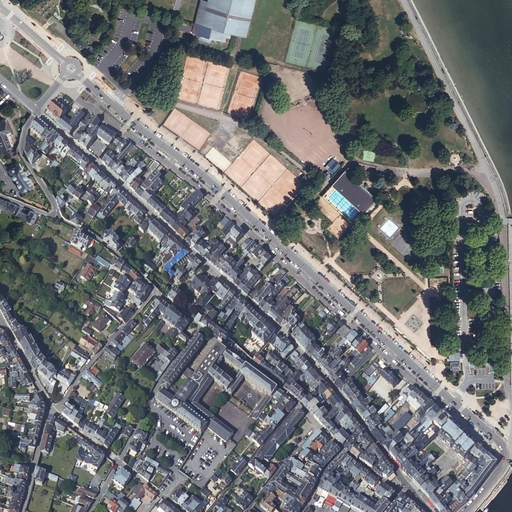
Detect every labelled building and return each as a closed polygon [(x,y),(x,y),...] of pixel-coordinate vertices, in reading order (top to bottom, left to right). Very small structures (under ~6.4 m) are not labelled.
[(198,31),(197,36),(195,43),(212,47),(213,42),(226,45),(227,41),(231,41),(232,36),(248,40),(257,0),(209,0),(208,4),(202,2),(195,30),(197,31),(198,31)] [(59,122),(63,117),(67,112),(55,102),(47,111),(50,114),(48,116),(53,120),(54,119),(56,121),(57,120),(59,122)] [(70,136),(85,116),(79,111),(78,113),(79,114),(71,123),(63,117),(59,122),(56,125),(70,136)] [(95,129),(100,122),(94,118),(91,121),(89,125),(91,127),(89,130),(91,132),(92,133),(95,129)] [(4,150),(7,158),(14,156),(18,155),(17,152),(14,153),(5,132),(9,129),(5,119),(0,121),(0,147),(2,151),(4,150)] [(42,139),(50,129),(38,119),(29,128),(42,139)] [(89,125),(91,121),(88,119),(78,132),(79,133),(81,135),(89,125)] [(47,140),(53,133),(54,132),(50,129),(42,139),(40,140),(42,142),(46,139),(47,140)] [(80,144),(87,150),(97,137),(100,132),(95,129),(92,133),(91,132),(86,139),(84,138),(80,144)] [(112,144),(116,138),(102,129),(100,132),(97,137),(109,147),(110,146),(111,145),(112,144)] [(47,140),(39,149),(46,155),(54,145),(60,138),(53,133),(47,140)] [(74,139),(80,144),(84,138),(84,137),(82,135),(81,135),(79,133),(74,139)] [(27,136),(26,143),(28,143),(30,147),(33,145),(35,143),(27,136)] [(117,147),(121,141),(116,138),(112,144),(117,147)] [(59,149),(65,142),(61,139),(56,144),(57,145),(57,146),(56,146),(56,147),(57,147),(57,148),(59,149)] [(121,154),(130,143),(125,140),(123,143),(117,151),(121,154)] [(62,152),(68,146),(65,142),(59,149),(58,150),(59,151),(61,153),(62,152)] [(130,151),(134,146),(130,143),(121,154),(116,160),(119,163),(130,151)] [(67,156),(68,154),(73,148),(69,145),(68,146),(62,152),(66,156),(67,156)] [(134,155),(138,150),(134,146),(130,151),(134,155)] [(73,148),(68,154),(71,157),(76,151),(73,148)] [(29,159),(32,165),(39,158),(35,153),(33,151),(32,150),(27,155),(29,158),(29,159)] [(99,160),(103,163),(111,153),(107,150),(104,153),(99,160)] [(76,151),(71,157),(72,157),(77,161),(82,156),(76,151)] [(103,163),(105,165),(112,157),(115,153),(113,151),(111,153),(103,163)] [(81,165),(85,160),(86,159),(82,156),(77,161),(81,165)] [(105,165),(109,168),(116,160),(112,157),(105,165)] [(129,167),(130,166),(137,159),(135,158),(127,166),(129,167)] [(141,163),(137,159),(130,166),(134,169),(138,166),(141,163)] [(111,169),(112,171),(119,163),(116,160),(109,168),(111,169)] [(80,176),(81,175),(83,173),(90,164),(86,161),(82,166),(76,172),(80,176)] [(160,165),(155,162),(154,164),(152,166),(150,168),(154,172),(158,168),(159,167),(160,165)] [(336,162),(331,168),(335,172),(341,166),(336,162)] [(112,171),(116,174),(122,168),(123,166),(119,163),(112,171)] [(19,164),(8,171),(13,179),(14,179),(17,183),(16,184),(21,192),(32,186),(19,164)] [(83,173),(89,178),(94,172),(93,171),(95,169),(96,168),(91,164),(90,164),(83,173)] [(119,178),(120,178),(129,168),(129,167),(125,171),(119,178)] [(119,178),(125,171),(122,168),(116,174),(119,178)] [(120,178),(123,181),(133,171),(129,168),(120,178)] [(81,187),(80,188),(83,190),(90,181),(90,180),(91,179),(95,182),(101,174),(96,170),(94,172),(89,178),(87,180),(86,181),(81,187)] [(346,170),(323,197),(354,226),(378,200),(346,170)] [(127,185),(136,175),(133,171),(123,181),(127,185)] [(127,185),(130,188),(138,180),(142,175),(139,172),(137,173),(136,175),(127,185)] [(170,182),(175,176),(170,172),(164,177),(170,182)] [(153,186),(162,177),(157,173),(156,174),(148,182),(153,186)] [(107,179),(101,174),(95,182),(94,182),(100,187),(107,179)] [(304,175),(300,180),(305,185),(312,189),(316,185),(304,175)] [(149,191),(153,195),(166,182),(162,177),(153,186),(149,191)] [(111,183),(107,179),(100,187),(99,187),(100,188),(104,191),(104,192),(112,183),(111,183)] [(130,188),(135,192),(140,187),(143,184),(138,180),(130,188)] [(142,189),(147,193),(149,191),(153,186),(148,182),(145,186),(142,189)] [(109,190),(113,185),(112,183),(104,192),(106,193),(109,190)] [(67,190),(66,192),(72,197),(76,192),(74,190),(70,187),(68,189),(67,190)] [(72,197),(70,199),(71,200),(74,197),(79,201),(86,193),(83,190),(80,188),(79,188),(76,192),(72,197)] [(147,193),(142,189),(141,188),(136,194),(141,199),(147,193)] [(88,195),(91,197),(96,201),(100,197),(90,189),(87,194),(88,195)] [(116,199),(122,192),(118,189),(115,192),(112,196),(116,199)] [(147,205),(148,204),(153,198),(155,197),(153,195),(149,191),(147,193),(141,199),(147,205)] [(98,213),(94,218),(100,223),(105,217),(119,201),(123,205),(128,198),(122,192),(116,199),(112,196),(106,204),(104,205),(101,209),(101,210),(100,211),(98,213)] [(193,208),(203,198),(197,192),(181,208),(184,210),(182,212),(185,215),(193,208)] [(79,201),(82,203),(88,195),(87,194),(86,193),(79,201)] [(82,203),(85,204),(87,201),(91,197),(88,195),(82,203)] [(91,197),(87,201),(91,204),(92,205),(93,205),(96,201),(91,197)] [(58,206),(59,209),(65,204),(59,198),(56,201),(58,206)] [(148,204),(160,216),(165,210),(164,209),(153,198),(148,204)] [(124,207),(129,212),(136,205),(130,200),(124,207)] [(18,210),(20,206),(11,203),(6,201),(3,208),(19,216),(24,219),(31,222),(36,213),(33,211),(30,210),(28,215),(18,210)] [(92,205),(91,204),(85,211),(88,213),(94,206),(93,205),(92,205)] [(134,220),(142,211),(136,205),(129,212),(129,213),(131,215),(132,213),(134,214),(130,219),(133,221),(134,220)] [(94,219),(94,218),(98,213),(100,211),(99,209),(94,206),(88,213),(94,219)] [(172,228),(185,215),(182,212),(178,216),(175,219),(171,215),(174,213),(174,212),(169,207),(165,210),(160,216),(172,228)] [(198,214),(193,208),(185,215),(172,228),(177,233),(183,228),(183,229),(185,227),(187,225),(183,220),(185,218),(189,223),(198,214)] [(146,213),(142,211),(134,220),(137,223),(141,218),(146,213)] [(212,218),(215,220),(216,219),(221,214),(218,211),(213,216),(212,217),(212,218)] [(78,226),(78,225),(83,220),(76,215),(75,213),(70,222),(78,226)] [(149,227),(154,222),(154,221),(150,217),(144,223),(149,227)] [(225,228),(230,222),(225,218),(220,224),(225,228)] [(158,241),(161,244),(169,235),(155,222),(150,228),(148,231),(158,241)] [(225,236),(234,226),(230,222),(225,228),(221,232),(225,236)] [(143,233),(149,227),(144,223),(139,229),(143,233)] [(183,228),(177,233),(184,240),(197,227),(195,225),(191,229),(190,228),(188,230),(186,229),(185,230),(183,229),(183,228)] [(190,245),(191,244),(202,233),(204,232),(200,228),(191,237),(186,242),(190,245)] [(236,243),(244,235),(237,229),(235,231),(230,238),(236,243)] [(76,249),(83,234),(83,233),(78,231),(71,245),(68,250),(82,258),(84,253),(76,249)] [(191,244),(195,248),(201,241),(205,237),(202,233),(191,244)] [(85,251),(92,240),(92,239),(91,240),(90,240),(87,238),(84,236),(83,235),(83,234),(76,249),(84,253),(86,254),(87,252),(85,251)] [(111,234),(106,240),(104,242),(111,248),(117,251),(119,249),(116,246),(119,242),(111,234)] [(136,235),(135,234),(131,238),(136,243),(138,241),(139,240),(139,239),(138,240),(135,237),(136,235)] [(168,246),(173,239),(169,235),(161,244),(164,247),(166,245),(168,246)] [(127,249),(130,251),(136,243),(131,238),(127,242),(129,245),(127,249)] [(169,254),(178,244),(173,239),(168,246),(166,245),(164,247),(163,249),(169,254)] [(251,244),(252,242),(248,239),(241,247),(245,250),(251,244)] [(194,249),(200,254),(213,241),(211,240),(206,246),(201,241),(195,248),(194,249)] [(200,254),(205,258),(212,250),(218,244),(214,240),(213,241),(200,254)] [(256,246),(252,242),(251,244),(245,250),(249,254),(256,246)] [(178,244),(169,254),(162,262),(163,264),(172,256),(174,257),(176,255),(178,256),(185,251),(185,250),(178,244)] [(218,244),(212,250),(215,253),(221,247),(218,244)] [(209,262),(215,267),(222,259),(221,257),(226,251),(225,250),(227,247),(224,245),(216,254),(209,262)] [(205,258),(209,262),(216,254),(215,253),(212,250),(205,258)] [(220,272),(230,260),(227,257),(228,256),(231,252),(230,250),(222,259),(215,267),(220,272)] [(188,253),(185,251),(178,256),(173,261),(176,264),(187,255),(188,253)] [(240,263),(238,266),(227,278),(234,283),(239,278),(242,275),(238,271),(249,258),(247,256),(240,263)] [(261,271),(272,260),(267,256),(260,264),(263,266),(259,270),(261,271)] [(88,263),(89,264),(94,267),(97,263),(89,257),(82,266),(86,269),(81,277),(88,282),(96,271),(88,266),(87,265),(88,263)] [(192,270),(199,262),(194,258),(189,264),(191,265),(186,270),(188,272),(189,272),(192,270)] [(108,269),(110,266),(108,266),(108,267),(97,260),(97,261),(105,267),(108,269)] [(121,273),(122,271),(126,266),(119,260),(113,268),(121,273)] [(147,260),(144,264),(153,272),(155,270),(156,268),(147,260)] [(183,260),(171,273),(175,276),(182,270),(187,263),(183,260)] [(234,263),(230,260),(220,272),(224,275),(234,263)] [(176,264),(173,261),(169,264),(161,273),(170,281),(174,276),(175,276),(171,273),(169,271),(176,264)] [(195,273),(202,266),(199,262),(192,270),(195,273)] [(238,266),(234,263),(224,275),(227,278),(238,266)] [(126,266),(122,271),(130,276),(134,272),(133,272),(130,269),(126,266)] [(239,278),(244,281),(253,271),(248,268),(242,275),(239,278)] [(182,270),(175,276),(174,276),(179,281),(179,282),(186,275),(187,274),(182,270)] [(272,289),(287,273),(283,270),(279,273),(280,274),(273,281),(272,280),(261,292),(266,296),(272,289)] [(238,287),(242,291),(257,275),(253,271),(244,281),(238,287)] [(134,272),(130,276),(135,279),(136,278),(137,279),(138,279),(138,280),(139,280),(140,281),(141,281),(141,280),(139,278),(140,278),(137,275),(134,272)] [(190,278),(189,279),(193,284),(198,279),(194,274),(191,277),(190,278)] [(179,282),(183,285),(189,279),(190,278),(186,275),(179,282)] [(211,284),(201,275),(198,279),(193,284),(190,287),(190,286),(186,291),(190,295),(194,290),(201,296),(211,284)] [(242,291),(248,296),(253,290),(251,288),(252,287),(253,286),(260,278),(257,275),(242,291)] [(117,285),(126,291),(131,284),(125,279),(122,277),(120,281),(117,285)] [(290,281),(285,277),(273,290),(269,295),(273,299),(278,293),(290,281)] [(234,283),(238,287),(244,281),(239,278),(234,283)] [(225,286),(218,280),(213,286),(209,290),(212,293),(216,297),(216,296),(225,286)] [(138,291),(139,293),(140,293),(144,286),(141,285),(139,283),(138,282),(136,282),(130,290),(135,293),(137,291),(138,291)] [(164,286),(172,294),(175,291),(177,290),(169,282),(164,286)] [(64,292),(66,287),(58,283),(55,288),(56,288),(54,290),(62,294),(64,292)] [(115,283),(111,288),(113,289),(116,291),(123,296),(125,294),(124,293),(126,291),(117,285),(115,283)] [(209,290),(213,286),(211,284),(201,296),(203,297),(206,294),(209,290)] [(138,295),(133,303),(137,306),(138,305),(139,306),(141,303),(142,303),(151,291),(148,289),(144,286),(140,293),(139,293),(138,294),(138,295)] [(232,292),(225,286),(216,296),(223,302),(232,292)] [(298,291),(294,287),(289,292),(284,298),(279,302),(285,308),(285,307),(290,302),(289,301),(298,291)] [(284,298),(289,292),(286,289),(280,295),(281,295),(284,298)] [(256,290),(249,297),(249,298),(259,306),(262,303),(261,301),(266,296),(261,292),(260,294),(256,290)] [(116,291),(112,303),(113,303),(122,306),(125,297),(123,296),(116,291)] [(171,301),(173,303),(178,300),(181,296),(175,291),(172,294),(168,299),(171,301)] [(236,296),(232,292),(223,302),(226,306),(232,299),(236,296)] [(196,305),(203,311),(204,310),(208,306),(213,300),(208,297),(206,294),(203,297),(196,305)] [(259,306),(263,309),(272,300),(273,299),(269,295),(267,297),(266,298),(262,303),(259,306)] [(275,303),(277,305),(279,302),(284,298),(281,295),(280,295),(274,302),(274,301),(273,302),(275,303)] [(238,307),(243,302),(237,297),(233,303),(238,307)] [(94,302),(89,299),(86,303),(92,306),(88,311),(87,311),(85,313),(92,317),(93,315),(92,315),(96,310),(97,311),(100,306),(94,302)] [(105,305),(119,312),(122,306),(113,303),(112,303),(109,301),(107,300),(105,305)] [(161,302),(159,300),(153,307),(155,309),(154,310),(156,312),(164,304),(161,302)] [(263,309),(264,310),(273,301),(272,300),(263,309)] [(264,310),(268,314),(275,307),(273,305),(272,304),(273,302),(273,301),(264,310)] [(5,302),(0,306),(0,310),(3,317),(9,314),(11,313),(5,304),(7,303),(5,302)] [(226,306),(223,302),(217,309),(221,312),(226,306)] [(239,319),(248,308),(249,307),(243,302),(238,307),(235,311),(237,313),(224,328),(229,332),(231,328),(239,319)] [(268,314),(274,320),(279,313),(280,312),(285,308),(279,302),(277,305),(275,307),(268,314)] [(305,321),(314,312),(321,304),(318,302),(303,319),(305,321)] [(235,311),(238,307),(233,303),(227,309),(229,311),(232,314),(235,311)] [(164,304),(156,312),(153,316),(155,318),(160,312),(165,317),(171,310),(168,307),(164,304)] [(314,312),(319,316),(326,309),(321,304),(314,312)] [(208,306),(204,310),(210,315),(212,316),(214,313),(215,311),(208,306)] [(105,307),(104,309),(114,318),(116,315),(111,311),(111,312),(107,309),(105,307)] [(128,309),(126,307),(124,310),(124,311),(119,318),(125,323),(134,314),(131,312),(128,309)] [(290,318),(295,312),(289,307),(287,310),(286,311),(285,312),(283,314),(281,315),(276,322),(281,327),(290,318)] [(247,319),(254,313),(248,308),(239,319),(241,321),(245,317),(247,319)] [(323,320),(330,313),(326,309),(319,316),(323,320)] [(158,326),(156,329),(158,331),(164,324),(164,321),(173,327),(171,329),(164,336),(167,338),(169,336),(183,319),(177,315),(171,310),(165,317),(162,319),(160,323),(158,326)] [(217,316),(226,322),(232,314),(229,311),(225,316),(215,311),(214,313),(217,316)] [(207,330),(211,325),(216,319),(217,316),(214,313),(212,316),(210,315),(205,321),(203,319),(199,315),(196,318),(194,320),(201,326),(207,330)] [(263,321),(254,313),(247,319),(243,324),(245,326),(248,322),(254,327),(256,329),(263,321)] [(9,314),(3,317),(8,325),(13,322),(9,314)] [(100,332),(110,321),(103,315),(93,326),(100,332)] [(155,318),(153,316),(145,325),(147,327),(155,318)] [(281,327),(289,334),(300,322),(294,316),(291,319),(290,318),(281,327)] [(189,324),(183,319),(169,336),(172,339),(178,332),(181,334),(179,337),(186,344),(189,340),(182,334),(189,324)] [(8,325),(11,331),(19,327),(15,321),(13,322),(8,325)] [(127,327),(131,331),(136,326),(131,321),(127,327)] [(273,331),(263,321),(256,329),(253,332),(248,338),(258,347),(261,344),(258,342),(259,341),(263,338),(265,340),(273,331)] [(339,329),(332,322),(327,329),(331,333),(329,335),(331,337),(339,329)] [(292,337),(296,341),(306,331),(302,327),(305,324),(304,323),(301,326),(292,337)] [(212,334),(216,329),(211,325),(207,330),(210,333),(212,334)] [(344,339),(351,331),(344,325),(337,333),(344,339)] [(11,331),(15,337),(25,331),(24,330),(23,329),(21,330),(19,327),(11,331)] [(84,330),(82,331),(87,335),(90,336),(93,332),(88,328),(87,327),(84,330)] [(126,336),(131,331),(127,327),(122,332),(126,336)] [(216,338),(218,339),(223,333),(216,329),(212,334),(212,335),(216,338)] [(15,337),(20,346),(30,339),(25,331),(15,337)] [(306,331),(296,341),(301,346),(306,352),(314,344),(315,343),(316,342),(306,331)] [(351,338),(354,334),(351,332),(351,331),(344,339),(342,341),(340,343),(341,344),(342,345),(346,341),(347,342),(351,338)] [(114,340),(119,345),(120,343),(123,339),(127,342),(124,346),(126,348),(132,341),(127,337),(126,336),(122,332),(114,340)] [(224,343),(228,339),(228,337),(223,333),(218,339),(221,342),(224,343)] [(284,341),(277,334),(269,343),(270,343),(276,349),(284,341)] [(351,346),(358,338),(354,334),(351,338),(347,342),(345,344),(346,345),(348,343),(351,346)] [(0,337),(0,343),(1,343),(3,347),(5,346),(11,344),(6,336),(0,337)] [(228,340),(238,348),(241,345),(231,336),(228,340)] [(82,339),(80,342),(93,351),(97,345),(85,337),(83,340),(82,339)] [(198,338),(164,383),(170,387),(204,343),(198,338)] [(33,343),(31,339),(30,339),(20,346),(22,351),(33,343)] [(355,351),(363,342),(359,339),(354,345),(350,349),(353,353),(355,351)] [(107,348),(117,357),(124,349),(120,346),(119,345),(114,340),(112,342),(119,350),(117,352),(114,349),(113,350),(109,346),(107,348)] [(74,350),(76,347),(70,341),(66,344),(73,350),(74,350)] [(277,351),(286,342),(284,341),(276,349),(276,350),(277,351)] [(282,356),(287,351),(291,347),(286,342),(277,351),(282,355),(282,356)] [(314,344),(306,352),(311,358),(319,349),(315,345),(318,343),(316,342),(315,343),(314,344)] [(359,354),(368,347),(363,342),(355,351),(359,354)] [(25,355),(36,347),(33,343),(22,351),(25,355)] [(92,352),(95,355),(102,347),(101,346),(98,343),(97,345),(93,351),(92,352)] [(17,355),(11,344),(5,346),(8,354),(5,355),(3,350),(0,351),(4,358),(17,355)] [(156,354),(146,344),(145,345),(131,361),(141,370),(156,354)] [(249,356),(249,357),(252,360),(256,356),(252,352),(253,350),(249,346),(245,350),(250,354),(249,356)] [(28,360),(38,351),(36,347),(25,355),(28,360)] [(76,347),(74,350),(87,359),(90,356),(76,347)] [(158,373),(161,376),(170,363),(163,357),(166,353),(162,350),(159,347),(155,350),(161,355),(158,358),(165,364),(158,373)] [(217,347),(214,351),(219,356),(223,352),(217,347)] [(354,367),(371,350),(368,347),(359,354),(353,360),(351,362),(350,363),(352,365),(354,367)] [(107,348),(104,352),(110,357),(115,361),(118,357),(117,357),(107,348)] [(312,358),(318,364),(330,352),(333,349),(332,348),(325,353),(323,352),(322,352),(319,351),(312,358)] [(173,360),(178,354),(172,349),(167,355),(173,360)] [(87,359),(74,350),(73,350),(70,354),(83,363),(80,367),(81,368),(88,360),(87,359)] [(333,355),(330,358),(332,361),(334,362),(343,354),(339,350),(336,352),(333,355)] [(30,365),(41,356),(38,351),(28,360),(30,365)] [(163,391),(156,400),(155,401),(156,401),(157,401),(160,403),(159,403),(160,404),(161,404),(164,406),(163,406),(164,407),(165,407),(168,409),(167,409),(168,410),(169,410),(172,412),(171,412),(172,413),(173,413),(176,415),(176,416),(183,406),(184,407),(184,406),(186,402),(187,402),(188,401),(187,401),(190,397),(191,397),(191,396),(194,392),(194,393),(195,392),(194,391),(197,388),(198,388),(198,387),(200,389),(200,388),(199,388),(214,369),(221,359),(222,359),(226,354),(223,352),(219,356),(214,351),(196,375),(187,368),(183,375),(185,376),(188,380),(187,381),(188,382),(185,385),(184,386),(181,390),(180,391),(181,391),(178,395),(177,395),(177,396),(174,400),(171,398),(171,397),(170,397),(167,395),(167,394),(166,394),(163,392),(163,391)] [(261,352),(258,357),(265,362),(266,361),(271,354),(272,354),(269,351),(266,354),(265,355),(264,354),(263,353),(261,352)] [(290,354),(287,351),(282,356),(282,355),(281,356),(282,357),(285,360),(290,354)] [(300,357),(295,352),(290,357),(295,363),(300,357)] [(318,364),(321,367),(330,358),(333,355),(330,352),(318,364)] [(450,352),(450,361),(461,360),(460,352),(454,352),(450,352)] [(170,363),(173,360),(167,355),(166,353),(163,357),(170,363)] [(260,378),(227,353),(226,354),(222,359),(240,372),(238,374),(239,374),(240,375),(235,383),(233,385),(214,369),(199,388),(200,388),(200,389),(187,406),(192,411),(209,424),(214,418),(197,404),(214,381),(231,395),(232,396),(244,379),(265,394),(267,396),(255,413),(256,413),(253,418),(256,420),(258,418),(260,415),(270,401),(271,400),(272,399),(273,397),(278,391),(260,378)] [(4,358),(7,363),(13,362),(19,360),(17,355),(4,358)] [(30,365),(33,369),(44,359),(41,356),(30,365)] [(273,356),(268,362),(268,363),(271,365),(271,366),(272,367),(273,366),(278,361),(273,356)] [(258,369),(263,364),(265,362),(258,357),(251,365),(255,367),(258,369)] [(321,367),(324,371),(332,364),(331,363),(332,361),(330,358),(321,367)] [(33,369),(35,374),(38,372),(45,364),(47,363),(44,359),(33,369)] [(298,370),(306,363),(302,359),(296,364),(294,367),(296,370),(298,371),(298,370)] [(326,373),(329,377),(336,370),(338,368),(343,364),(339,360),(331,368),(326,373)] [(329,377),(332,380),(339,373),(343,370),(350,363),(349,362),(347,360),(343,364),(338,368),(339,370),(337,372),(336,370),(329,377)] [(283,364),(282,363),(281,362),(280,363),(278,361),(273,366),(275,368),(277,370),(282,365),(283,364)] [(307,364),(306,363),(298,370),(300,371),(307,364)] [(51,395),(56,383),(52,380),(56,376),(53,373),(56,370),(51,365),(48,368),(45,364),(38,372),(45,380),(44,382),(45,384),(44,384),(46,386),(47,385),(49,387),(50,388),(47,394),(51,395)] [(271,378),(275,372),(273,371),(269,368),(266,366),(263,364),(258,369),(260,370),(261,370),(262,371),(265,374),(271,378)] [(300,371),(298,373),(302,378),(311,369),(307,364),(300,371)] [(17,369),(10,370),(10,379),(18,377),(27,374),(22,365),(16,366),(17,369)] [(288,370),(282,365),(277,370),(283,375),(288,370)] [(73,381),(76,375),(73,373),(73,374),(70,372),(69,372),(69,373),(61,368),(59,372),(73,381)] [(86,371),(95,378),(96,376),(100,372),(94,368),(91,372),(88,369),(87,370),(86,371)] [(311,387),(320,379),(311,369),(302,378),(300,380),(303,383),(305,380),(311,387)] [(274,381),(276,382),(281,377),(283,375),(277,370),(275,372),(271,378),(274,381)] [(281,377),(287,383),(293,376),(292,375),(288,370),(283,375),(281,377)] [(86,371),(82,377),(84,379),(86,377),(88,379),(88,380),(91,383),(92,382),(96,385),(99,388),(102,391),(105,387),(99,382),(99,381),(95,378),(86,371)] [(388,374),(385,371),(379,376),(389,385),(393,388),(398,383),(394,379),(395,379),(389,374),(388,374)] [(69,387),(73,381),(59,372),(58,377),(57,380),(69,387)] [(158,373),(152,382),(155,384),(161,376),(158,373)] [(298,374),(284,389),(286,391),(288,393),(289,392),(295,385),(300,380),(302,378),(298,373),(298,374)] [(335,384),(339,388),(347,381),(339,373),(332,380),(335,384)] [(27,374),(18,377),(20,381),(23,379),(24,382),(30,379),(27,374)] [(99,382),(105,387),(107,384),(105,382),(99,378),(96,376),(95,378),(99,381),(99,382)] [(368,378),(367,380),(370,382),(373,384),(376,380),(375,380),(372,377),(372,376),(370,379),(368,378)] [(20,381),(18,377),(10,379),(9,379),(9,388),(16,387),(16,382),(20,381)] [(280,386),(283,388),(287,383),(281,377),(276,382),(279,385),(280,386)] [(313,393),(324,384),(320,379),(311,387),(309,389),(310,389),(313,393)] [(339,389),(342,393),(350,384),(353,382),(352,382),(351,380),(350,379),(347,381),(339,388),(339,389)] [(164,383),(160,387),(164,390),(163,391),(163,392),(166,394),(167,394),(167,395),(170,397),(171,397),(171,398),(174,400),(177,396),(177,395),(173,392),(169,389),(170,387),(164,383)] [(311,395),(309,397),(311,399),(318,393),(320,395),(328,388),(324,384),(313,393),(311,395)] [(342,393),(345,397),(354,389),(350,384),(342,393)] [(295,385),(289,392),(294,397),(298,401),(302,396),(304,394),(295,385)] [(407,401),(416,391),(411,387),(399,399),(404,403),(407,401)] [(330,390),(328,388),(320,395),(321,397),(330,390)] [(350,403),(352,405),(360,398),(361,397),(354,389),(345,397),(346,398),(350,403)] [(321,397),(320,398),(324,404),(328,401),(334,395),(333,393),(330,390),(321,397)] [(278,391),(273,397),(277,400),(275,403),(278,405),(284,396),(285,396),(281,393),(278,391)] [(409,403),(419,394),(417,391),(407,401),(409,403)] [(407,401),(417,391),(416,391),(407,401)] [(84,405),(92,410),(94,407),(88,403),(84,401),(83,402),(76,397),(77,395),(72,393),(70,397),(79,403),(82,404),(84,405)] [(37,405),(38,405),(38,404),(45,404),(41,398),(39,394),(35,396),(35,399),(36,402),(37,405)] [(107,414),(107,416),(113,420),(117,415),(116,414),(118,411),(119,412),(121,409),(119,408),(125,400),(124,399),(120,395),(118,394),(113,401),(109,408),(108,411),(108,412),(107,414)] [(419,411),(428,403),(429,402),(419,394),(409,403),(419,411)] [(286,398),(284,396),(278,405),(273,410),(277,413),(278,412),(287,399),(286,398)] [(88,403),(94,407),(95,404),(97,401),(98,400),(92,397),(88,403)] [(305,407),(307,409),(315,402),(311,399),(309,397),(306,400),(301,404),(304,406),(305,407)] [(334,411),(341,404),(339,401),(337,398),(336,397),(329,403),(332,406),(331,408),(334,411)] [(311,414),(315,418),(319,414),(316,410),(324,404),(320,398),(315,402),(307,409),(311,414)] [(354,408),(356,411),(365,403),(360,398),(352,405),(354,408)] [(288,399),(287,399),(278,412),(282,415),(284,411),(285,410),(291,402),(290,400),(288,399)] [(360,416),(362,418),(369,411),(366,408),(371,403),(368,400),(365,403),(356,411),(358,413),(360,416)] [(293,403),(291,402),(285,410),(289,413),(295,405),(293,403)] [(342,416),(348,411),(346,409),(347,409),(342,403),(341,404),(334,411),(328,416),(325,418),(329,423),(337,416),(336,414),(338,412),(342,416)] [(420,423),(435,408),(434,408),(428,403),(419,411),(414,416),(411,418),(397,432),(396,434),(394,435),(383,446),(390,455),(397,449),(398,447),(402,443),(404,442),(410,437),(407,434),(420,423)] [(62,414),(69,420),(75,411),(75,410),(75,409),(74,409),(73,409),(73,410),(68,406),(68,405),(68,404),(67,404),(66,404),(62,412),(62,414)] [(388,408),(385,405),(377,413),(380,416),(388,408)] [(177,416),(201,434),(207,428),(209,424),(192,411),(191,413),(183,407),(184,407),(183,406),(176,416),(177,416)] [(4,408),(2,415),(9,417),(11,410),(4,408)] [(74,423),(78,426),(83,419),(81,418),(83,410),(82,409),(80,408),(80,410),(78,416),(74,423)] [(328,416),(334,411),(331,408),(325,413),(328,416)] [(443,415),(435,408),(420,423),(407,434),(410,437),(414,433),(422,425),(428,420),(432,425),(434,424),(443,415)] [(69,420),(74,423),(78,416),(80,410),(77,409),(76,409),(75,410),(75,411),(69,420)] [(364,421),(366,423),(374,416),(376,414),(372,409),(369,411),(362,418),(364,421)] [(43,419),(44,413),(35,411),(33,410),(30,410),(30,411),(32,412),(32,416),(37,417),(43,419)] [(317,421),(320,423),(325,418),(328,416),(325,413),(324,411),(319,414),(315,418),(317,421)] [(349,413),(348,411),(342,416),(339,418),(337,420),(338,421),(340,424),(350,416),(350,415),(349,413)] [(293,430),(304,416),(300,412),(297,412),(261,456),(265,459),(264,459),(268,462),(269,463),(273,458),(288,440),(295,431),(293,430)] [(268,418),(278,426),(285,417),(282,415),(278,412),(277,413),(275,415),(272,413),(268,418)] [(397,432),(411,418),(406,413),(392,427),(397,432)] [(40,429),(41,424),(35,422),(37,417),(32,416),(31,415),(29,420),(33,421),(32,425),(35,426),(34,428),(35,428),(40,429)] [(451,423),(443,415),(434,424),(437,428),(424,440),(421,437),(419,438),(419,439),(422,442),(417,447),(417,449),(415,451),(418,454),(437,436),(447,427),(451,423)] [(337,420),(339,418),(337,416),(329,423),(331,425),(332,424),(335,422),(337,420)] [(352,418),(350,416),(340,424),(342,427),(339,430),(341,433),(342,432),(342,431),(354,420),(352,418)] [(367,425),(370,428),(380,420),(379,419),(381,417),(380,416),(376,419),(374,416),(366,423),(367,425)] [(53,428),(56,420),(52,417),(49,419),(47,426),(53,428)] [(85,426),(86,426),(87,425),(89,421),(83,418),(83,419),(78,426),(83,430),(85,426)] [(214,418),(209,424),(212,426),(229,440),(231,438),(234,434),(214,418)] [(263,432),(269,437),(278,426),(268,418),(266,420),(264,423),(268,426),(263,432)] [(325,418),(320,423),(323,427),(325,429),(326,429),(331,425),(329,423),(325,418)] [(369,429),(372,433),(380,427),(383,424),(382,422),(383,422),(381,419),(380,420),(370,428),(369,429)] [(67,427),(56,420),(53,428),(47,426),(41,451),(49,453),(54,433),(51,433),(52,430),(55,431),(55,429),(63,433),(67,427)] [(355,422),(354,420),(342,431),(345,433),(346,432),(347,431),(348,431),(349,430),(352,428),(357,424),(355,422)] [(414,433),(417,436),(419,438),(421,437),(423,435),(424,434),(426,432),(429,429),(432,425),(428,420),(422,425),(414,433)] [(8,422),(8,423),(8,425),(12,426),(10,434),(12,435),(14,429),(16,425),(8,422)] [(388,428),(394,435),(396,434),(386,422),(384,424),(388,428)] [(463,433),(451,423),(447,427),(448,428),(438,437),(450,447),(450,448),(451,447),(453,449),(452,450),(453,450),(463,438),(461,436),(463,433)] [(84,431),(95,439),(99,433),(99,432),(103,426),(100,424),(96,430),(87,425),(86,426),(84,431)] [(349,430),(353,435),(361,429),(360,428),(359,426),(358,425),(357,424),(352,428),(349,430)] [(24,427),(16,425),(14,429),(21,432),(21,433),(26,434),(27,428),(24,427)] [(331,425),(326,429),(329,432),(330,434),(335,429),(333,426),(331,425)] [(113,431),(104,447),(106,448),(108,450),(112,443),(114,441),(121,430),(121,428),(117,426),(115,428),(113,431)] [(212,426),(209,429),(210,430),(215,434),(226,443),(227,442),(229,440),(212,426)] [(125,438),(128,439),(132,429),(128,427),(126,431),(125,432),(123,437),(125,438)] [(377,439),(383,446),(394,435),(388,428),(385,431),(380,427),(372,433),(372,434),(377,439)] [(99,433),(95,439),(102,445),(104,447),(113,431),(110,429),(108,433),(107,434),(105,433),(105,432),(103,435),(102,436),(99,433)] [(139,429),(134,440),(139,442),(138,443),(143,445),(144,443),(147,438),(149,434),(139,429)] [(335,429),(330,434),(333,436),(335,438),(340,434),(335,429)] [(362,430),(350,441),(354,446),(358,443),(366,435),(365,435),(362,430)] [(256,435),(264,442),(269,437),(263,432),(260,435),(258,433),(256,435)] [(302,448),(306,451),(309,453),(312,450),(309,448),(314,443),(316,441),(319,438),(322,434),(320,432),(318,433),(302,448)] [(340,434),(335,438),(339,442),(343,446),(350,440),(342,432),(341,433),(340,434)] [(25,439),(37,442),(39,435),(29,433),(28,437),(25,436),(25,439)] [(29,447),(35,449),(37,442),(25,439),(12,435),(12,438),(19,440),(18,442),(29,445),(29,447)] [(260,447),(264,442),(256,435),(252,440),(260,447)] [(359,450),(370,440),(366,435),(358,443),(360,445),(356,448),(358,450),(359,450)] [(413,440),(410,437),(404,442),(408,446),(407,447),(406,448),(406,449),(408,451),(409,450),(411,448),(413,446),(415,444),(417,440),(419,439),(419,438),(417,436),(413,440)] [(453,450),(466,436),(463,438),(453,450)] [(466,441),(468,438),(466,436),(453,450),(455,452),(455,453),(466,441)] [(79,437),(78,439),(75,442),(81,446),(81,447),(84,440),(79,437)] [(323,441),(319,438),(316,441),(318,443),(323,448),(326,445),(327,445),(330,441),(328,440),(326,438),(323,441)] [(81,447),(81,446),(80,449),(86,453),(87,452),(86,451),(87,449),(90,445),(84,440),(81,447)] [(129,449),(137,454),(140,449),(141,446),(145,448),(146,446),(143,445),(138,443),(139,442),(134,440),(132,444),(131,444),(129,449)] [(366,452),(373,445),(370,440),(359,450),(361,452),(364,450),(366,452)] [(466,441),(455,453),(463,459),(464,460),(468,455),(470,453),(477,446),(471,440),(468,443),(466,441)] [(349,452),(351,454),(356,448),(354,446),(350,441),(344,448),(349,452)] [(312,450),(309,453),(312,455),(318,449),(320,451),(323,448),(318,443),(315,445),(314,443),(309,448),(312,450)] [(331,443),(323,452),(326,456),(330,452),(335,446),(331,443)] [(97,450),(90,445),(87,449),(91,453),(89,456),(92,459),(97,450)] [(330,452),(335,457),(337,455),(340,451),(335,446),(330,452)] [(372,457),(378,451),(378,450),(374,446),(365,455),(369,459),(372,457)] [(482,450),(477,446),(470,453),(475,458),(476,457),(482,450)] [(358,460),(358,459),(363,455),(361,452),(358,450),(356,448),(351,454),(354,456),(358,460)] [(86,453),(80,449),(76,459),(84,463),(85,462),(83,461),(86,454),(86,453)] [(394,459),(396,462),(405,454),(408,451),(406,449),(405,450),(400,453),(399,451),(395,454),(391,457),(394,459)] [(105,457),(97,450),(92,459),(92,460),(89,465),(95,469),(94,472),(96,473),(105,457)] [(299,459),(303,462),(305,460),(306,460),(312,464),(314,461),(316,459),(312,455),(309,453),(306,451),(299,459)] [(377,465),(384,459),(378,451),(372,457),(373,459),(375,461),(373,463),(377,465)] [(408,462),(418,454),(415,451),(408,457),(407,456),(405,454),(396,462),(398,465),(401,468),(402,467),(408,462)] [(448,508),(450,511),(454,511),(466,501),(473,495),(474,494),(489,474),(497,464),(483,451),(477,458),(480,461),(478,463),(475,461),(467,470),(469,471),(471,473),(463,482),(460,480),(448,492),(450,494),(443,500),(448,506),(449,507),(448,508)] [(324,457),(321,459),(327,465),(329,463),(331,461),(326,456),(323,452),(322,452),(321,454),(324,457)] [(326,456),(331,461),(333,459),(335,457),(330,452),(326,456)] [(265,459),(261,456),(260,457),(258,455),(254,461),(259,465),(261,463),(264,459),(265,459)] [(360,460),(365,464),(369,459),(365,455),(360,460)] [(473,460),(468,455),(464,460),(470,465),(473,460)] [(156,465),(152,463),(152,462),(151,461),(151,462),(141,456),(137,463),(133,469),(143,477),(150,468),(154,470),(155,468),(156,469),(158,470),(159,467),(159,466),(158,465),(157,465),(156,465)] [(246,464),(249,461),(246,458),(245,458),(243,456),(240,458),(246,464)] [(316,467),(322,471),(324,468),(327,465),(321,459),(318,456),(316,459),(314,461),(318,465),(316,467)] [(337,474),(339,476),(339,475),(341,476),(344,473),(342,471),(344,468),(346,470),(352,461),(349,458),(345,456),(343,456),(340,460),(337,463),(340,466),(341,467),(338,470),(336,473),(337,474)] [(406,474),(408,476),(424,462),(421,459),(419,457),(411,465),(403,471),(406,474)] [(410,478),(412,481),(422,472),(426,468),(434,461),(430,457),(424,462),(408,476),(410,478)] [(240,458),(238,460),(240,463),(237,466),(241,470),(246,464),(240,458)] [(294,468),(317,482),(318,480),(319,478),(310,472),(304,468),(305,467),(292,459),(287,463),(294,468)] [(368,466),(372,469),(375,466),(377,465),(373,463),(375,461),(373,459),(371,461),(369,459),(365,464),(368,466)] [(380,468),(387,462),(384,459),(377,465),(375,466),(378,468),(379,467),(380,468)] [(269,480),(272,477),(266,472),(259,465),(254,461),(253,460),(249,466),(256,472),(256,474),(260,476),(261,476),(263,477),(264,475),(269,480)] [(312,464),(306,460),(304,463),(310,468),(311,468),(312,468),(314,466),(312,464)] [(469,465),(466,469),(467,470),(475,461),(473,460),(470,465),(469,465)] [(333,465),(331,467),(335,472),(337,469),(340,466),(337,463),(336,462),(333,465)] [(348,476),(358,465),(356,463),(354,462),(347,471),(347,472),(345,474),(344,473),(341,476),(339,475),(339,476),(343,480),(348,476)] [(383,477),(392,469),(387,462),(380,468),(384,472),(382,473),(379,469),(375,473),(382,478),(383,477)] [(401,468),(403,471),(411,465),(409,462),(403,468),(402,467),(401,468)] [(46,466),(38,463),(36,469),(44,472),(46,466)] [(237,475),(241,470),(237,466),(234,463),(232,464),(233,465),(232,466),(234,468),(231,471),(233,472),(237,475)] [(259,465),(266,472),(268,469),(261,463),(259,465)] [(292,471),(294,468),(287,463),(282,469),(288,473),(291,470),(292,471)] [(277,470),(271,465),(270,467),(268,469),(266,472),(272,477),(277,470)] [(352,476),(353,477),(361,468),(361,467),(358,465),(348,476),(350,478),(352,476)] [(22,468),(17,466),(15,474),(18,475),(29,478),(31,470),(22,468)] [(311,471),(319,476),(321,473),(322,472),(322,471),(316,467),(314,466),(312,468),(311,470),(311,471)] [(327,471),(326,473),(330,477),(335,472),(331,467),(328,470),(327,471)] [(150,468),(143,477),(148,482),(152,474),(154,475),(156,469),(155,468),(154,470),(150,468)] [(315,486),(317,482),(294,468),(292,471),(296,474),(295,475),(305,481),(304,483),(313,490),(315,487),(315,486)] [(357,479),(358,477),(364,470),(361,468),(353,477),(357,479)] [(422,472),(426,477),(429,474),(431,472),(428,469),(427,470),(426,468),(422,472)] [(44,472),(36,469),(34,478),(37,478),(35,484),(42,486),(45,477),(46,473),(44,472)] [(218,470),(218,469),(213,476),(216,478),(218,476),(221,472),(218,470)] [(293,496),(296,498),(305,504),(307,499),(311,493),(313,490),(304,483),(290,474),(288,473),(282,469),(270,485),(278,490),(278,491),(285,496),(288,492),(293,496)] [(393,470),(392,469),(383,477),(385,478),(387,478),(393,473),(393,470)] [(124,489),(132,478),(122,470),(120,471),(113,481),(124,489)] [(364,470),(358,477),(360,479),(362,480),(368,473),(366,472),(364,470)] [(465,475),(463,477),(460,480),(463,482),(471,473),(469,471),(465,475)] [(414,483),(416,485),(426,477),(422,472),(412,481),(414,483)] [(59,478),(46,473),(45,477),(57,482),(59,478)] [(341,482),(343,480),(339,476),(337,474),(334,478),(338,480),(341,482)] [(418,487),(419,489),(424,483),(429,479),(431,477),(429,474),(426,477),(416,485),(418,487)] [(18,475),(16,482),(27,485),(28,485),(29,479),(29,478),(18,475)] [(77,478),(70,475),(68,482),(74,484),(77,478)] [(227,487),(232,481),(226,475),(222,480),(220,478),(219,480),(222,483),(227,487)] [(333,489),(340,483),(341,482),(338,480),(335,483),(332,481),(325,475),(323,479),(321,482),(322,482),(327,486),(333,489)] [(363,494),(371,499),(376,492),(375,492),(373,493),(366,488),(369,485),(372,487),(373,487),(374,487),(379,482),(370,475),(364,481),(360,487),(357,490),(361,492),(363,494)] [(440,489),(429,499),(431,502),(434,506),(441,498),(443,496),(442,496),(442,495),(454,482),(453,481),(448,476),(444,480),(448,483),(441,490),(440,489)] [(350,507),(351,508),(358,497),(354,494),(351,497),(348,496),(352,491),(358,485),(357,484),(360,479),(358,477),(357,479),(347,489),(338,500),(341,502),(350,507)] [(424,486),(427,483),(430,480),(429,479),(424,483),(419,489),(420,490),(424,486)] [(433,486),(424,493),(425,495),(426,497),(429,499),(440,489),(441,490),(448,483),(444,480),(438,486),(437,485),(436,484),(433,486)] [(25,491),(27,485),(16,482),(14,487),(18,488),(18,490),(19,490),(25,491)] [(321,491),(324,492),(327,486),(322,482),(319,489),(321,491)] [(336,499),(338,500),(347,489),(340,483),(333,489),(329,495),(331,496),(336,499)] [(422,491),(422,492),(431,485),(429,483),(429,484),(428,483),(424,487),(421,490),(422,491)] [(137,496),(143,488),(139,484),(133,493),(137,496)] [(375,502),(379,505),(383,500),(391,491),(387,488),(382,484),(376,492),(371,499),(375,502)] [(153,492),(145,485),(143,488),(137,496),(131,503),(131,504),(132,504),(136,499),(137,500),(138,498),(139,500),(140,500),(146,492),(150,496),(153,492)] [(187,492),(190,494),(191,495),(196,488),(192,485),(187,492)] [(278,490),(270,485),(264,493),(268,497),(269,497),(270,495),(272,496),(278,490)] [(326,494),(329,495),(333,489),(327,486),(324,492),(326,494)] [(84,489),(82,488),(78,497),(81,498),(84,500),(86,496),(94,499),(97,494),(91,492),(87,490),(84,489)] [(204,489),(201,492),(202,493),(201,494),(203,496),(206,498),(210,494),(204,489)] [(253,500),(250,497),(245,492),(242,489),(241,490),(242,492),(241,493),(244,495),(239,499),(240,500),(248,506),(253,500)] [(117,498),(107,491),(105,495),(112,501),(114,502),(117,498)] [(175,498),(172,501),(177,505),(178,504),(184,496),(186,494),(184,493),(183,493),(180,491),(179,493),(175,498)] [(285,496),(278,491),(273,497),(276,500),(277,497),(284,502),(288,497),(285,496)] [(388,504),(396,495),(393,493),(391,491),(383,500),(388,504)] [(14,500),(13,504),(22,506),(25,496),(19,494),(19,493),(14,492),(13,499),(14,500)] [(303,506),(305,504),(296,498),(295,499),(294,499),(291,498),(293,496),(288,492),(285,496),(288,497),(302,508),(303,506)] [(121,494),(121,493),(117,498),(114,502),(120,507),(125,511),(129,506),(121,500),(122,499),(123,499),(125,496),(123,494),(122,495),(121,494)] [(178,504),(182,508),(188,501),(189,500),(187,498),(184,496),(178,504)] [(195,511),(206,498),(203,496),(198,502),(196,500),(190,509),(187,511),(195,511)] [(402,496),(395,504),(400,507),(402,509),(404,506),(403,506),(407,500),(405,498),(402,496)] [(81,498),(78,497),(77,499),(80,500),(79,503),(78,508),(87,511),(92,503),(84,500),(81,498)] [(229,501),(226,499),(224,497),(217,506),(223,511),(224,511),(227,509),(224,506),(230,501),(229,501)] [(299,511),(300,510),(302,508),(288,497),(284,502),(291,506),(290,507),(297,511),(299,511)] [(356,511),(358,511),(360,511),(368,503),(358,497),(351,508),(352,508),(356,511)] [(182,509),(185,511),(187,511),(190,509),(196,500),(193,498),(190,502),(188,501),(182,508),(182,509)] [(201,511),(202,511),(206,507),(205,507),(209,502),(209,501),(206,499),(206,498),(195,511),(201,511)] [(434,506),(436,508),(443,500),(441,498),(434,506)] [(265,501),(261,506),(267,511),(273,511),(275,509),(276,509),(271,505),(273,502),(267,499),(265,501)] [(164,500),(158,507),(162,511),(163,511),(166,511),(172,507),(164,500)] [(248,506),(240,500),(236,505),(241,509),(244,511),(248,506)] [(379,505),(373,511),(385,511),(390,506),(388,504),(383,500),(379,505)] [(406,511),(407,511),(413,505),(410,502),(407,500),(403,506),(404,506),(402,509),(406,511)] [(439,511),(438,511),(447,511),(445,510),(446,508),(445,508),(448,506),(443,500),(436,508),(439,511)] [(114,502),(112,501),(109,505),(110,506),(107,510),(110,511),(116,511),(120,507),(114,502)] [(373,511),(379,505),(375,502),(371,506),(368,503),(360,511),(373,511)]
